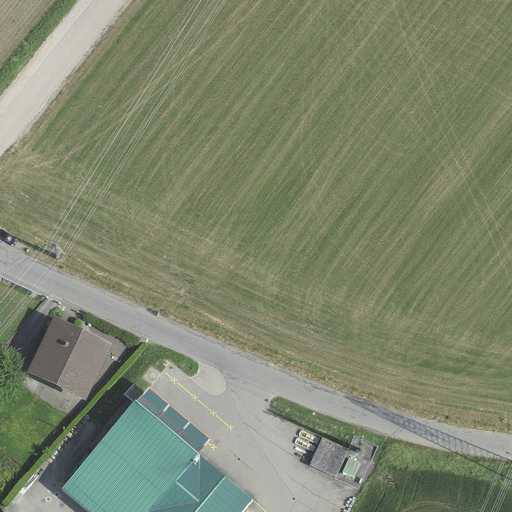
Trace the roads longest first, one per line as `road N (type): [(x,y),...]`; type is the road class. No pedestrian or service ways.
road 1 (unclassified): [(0,244),(204,347),(376,415),(511,449)]
road 2 (unclassified): [(108,0),(0,136)]
